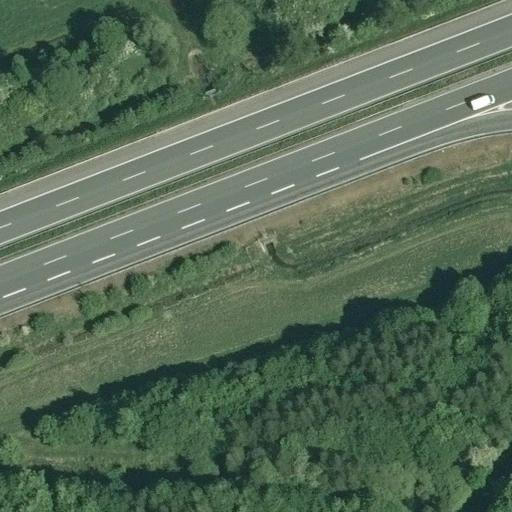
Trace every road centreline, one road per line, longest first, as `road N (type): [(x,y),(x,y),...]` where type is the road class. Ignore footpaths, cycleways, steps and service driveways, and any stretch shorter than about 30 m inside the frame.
road 1 (motorway): [(511,34),(0,234)]
road 2 (motorway): [(0,288),(511,89)]
